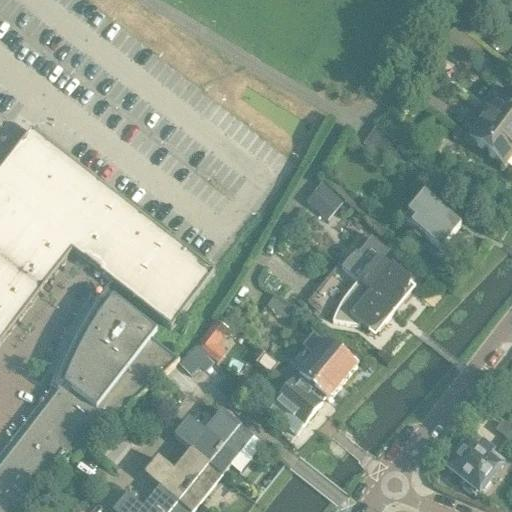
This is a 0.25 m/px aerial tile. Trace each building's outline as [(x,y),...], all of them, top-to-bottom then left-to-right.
[(179,0),(191,7),(194,0),(204,0),(211,4),(212,0),(217,0),(232,9),(237,0),(179,0)] [(264,0),(237,0),(232,9),(250,20),(247,26),(260,34),(254,45),(266,52),(297,1),(295,0),(269,0),(268,2),(264,0)] [(297,1),(266,52),(278,59),(284,48),(298,56),(301,50),(319,61),(332,41),(308,26),(317,13),(297,1)] [(332,41),(319,61),(338,72),(334,78),(347,86),(341,97),(353,105),(384,54),(364,41),(355,55),(332,41)] [(511,94),(508,91),(488,116),(511,134),(511,94)] [(504,168),(511,157),(511,134),(488,116),(469,139),(504,168)] [(0,173),(0,346),(71,255),(72,254),(171,331),(214,276),(212,275),(177,247),(170,242),(114,198),(47,146),(31,133),(0,173)] [(321,188),(306,205),(327,223),(342,206),(321,188)] [(440,253),(460,229),(424,199),(404,223),(440,253)] [(358,284),(395,314),(415,290),(378,259),(369,270),(356,255),(342,271),(358,284)] [(395,314),(358,284),(346,298),(333,326),(358,330),(360,327),(374,339),(395,314)] [(295,312),(273,300),(267,311),(289,323),(295,312)] [(0,511),(19,511),(64,456),(72,462),(71,463),(72,464),(119,421),(169,374),(179,365),(178,364),(158,349),(107,309),(99,302),(98,301),(50,390),(50,391),(51,392),(51,391),(52,391),(58,396),(0,470),(0,511)] [(215,325),(204,342),(216,349),(227,332),(215,325)] [(306,368),(298,378),(326,401),(329,403),(357,370),(325,345),(324,347),(313,338),(302,351),(313,359),(306,368)] [(198,351),(179,368),(190,379),(200,371),(205,376),(213,368),(198,351)] [(326,401),(298,378),(269,413),(297,436),(326,401)] [(190,453),(222,479),(253,441),(221,415),(203,436),(188,424),(174,440),(190,453)] [(511,430),(503,423),(495,433),(506,441),(511,433),(511,430)] [(508,479),(511,473),(511,455),(500,446),(492,456),(481,448),(476,454),(467,446),(447,472),(463,485),(460,488),(474,500),(477,496),(479,498),(500,473),(508,479)] [(159,491),(158,492),(182,511),(195,511),(222,479),(190,453),(173,474),(158,461),(144,478),(159,491)] [(182,511),(158,492),(142,511),(127,499),(115,511),(182,511)]
